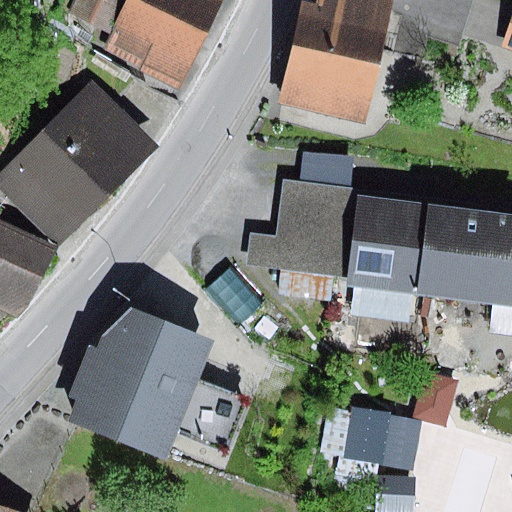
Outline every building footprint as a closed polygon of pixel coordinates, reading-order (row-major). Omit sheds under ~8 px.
[(227,1),(224,0),(133,0),(108,54),(186,90),(227,1)] [(320,0),(319,9),(307,6),(286,105),(359,120),(384,0),(320,0)] [(98,88),(2,181),(66,246),(162,154),(98,88)] [(343,278),(353,195),(280,185),(273,237),(247,234),(243,264),(343,278)] [(511,214),(353,195),(343,278),(342,286),(505,306),(507,297),(511,297),(511,214)] [(55,254),(0,230),(0,304),(29,317),(55,254)] [(124,306),(96,337),(91,349),(82,346),(61,400),(69,404),(61,425),(157,462),(169,431),(190,377),(205,338),(124,306)] [(456,381),(425,373),(412,418),(444,427),(456,381)] [(245,399),(190,377),(169,431),(224,452),(245,399)] [(386,415),(345,409),(334,474),(375,480),(386,415)] [(411,511),(412,478),(379,477),(377,511),(411,511)]
